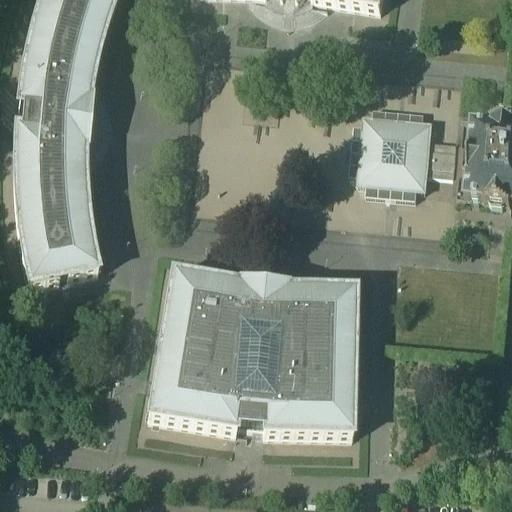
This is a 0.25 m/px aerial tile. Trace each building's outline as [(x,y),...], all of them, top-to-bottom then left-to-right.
[(20,157),(12,156),(11,166),(11,175),(11,184),(12,193),(12,202),(12,211),(13,221),(14,230),(15,239),(16,248),(17,257),(19,266),(21,275),(22,284),(24,293),(26,302),(56,295),(55,290),(64,288),(66,292),(95,285),(94,280),(92,272),(91,263),(89,255),(88,246),(86,238),(85,229),(84,220),(84,212),(83,203),(83,195),(82,186),(82,177),(82,169),(82,160),(82,159),(78,159),(82,113),(87,114),(87,113),(88,106),(89,98),(91,89),(93,81),(94,73),(97,64),(99,56),(101,48),(104,40),(106,32),(109,23),(112,15),(115,7),(118,0),(42,0),(40,5),(37,13),(35,22),(32,31),(29,40),(27,49),(25,58),(23,67),(21,76),(19,85),(18,94),(16,103),(25,105),(20,157)] [(194,0),(195,5),(263,7),(264,7),(265,2),(310,6),(309,11),(311,11),(378,22),(381,0),(194,0)] [(450,198),(455,199),(454,208),(483,210),(482,213),(508,215),(508,213),(511,213),(511,133),(489,131),(489,135),(461,132),(460,141),(455,140),(454,153),(428,150),(430,133),(421,132),(422,123),(372,119),(371,128),(362,127),(361,136),(352,135),(347,185),(357,186),(356,195),(365,196),(364,205),(414,210),(415,200),(424,201),(425,184),(451,187),(450,198)] [(237,302),(238,297),(237,297),(169,286),(146,431),(233,445),(235,436),(261,439),(261,447),(350,449),(353,303),(284,301),(283,301),(283,306),(237,302)] [(68,343),(60,312),(40,317),(48,348),(68,343)] [(123,362),(89,362),(89,383),(123,383),(123,362)] [(417,400),(407,399),(405,416),(416,417),(417,400)]
